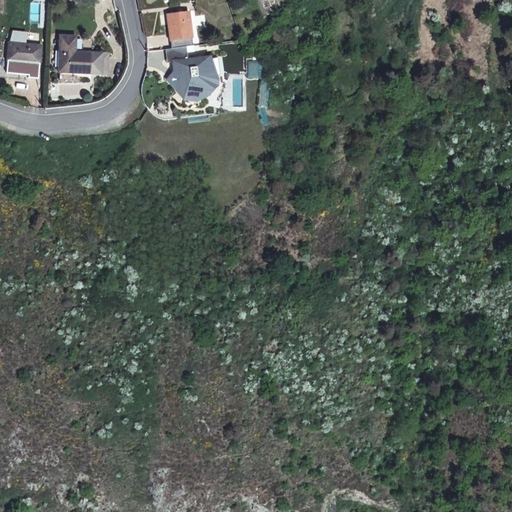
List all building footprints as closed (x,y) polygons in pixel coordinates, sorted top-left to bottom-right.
[(188,11),(167,14),(172,49),(187,47),(193,46),(188,11)] [(58,29),(56,64),(100,68),(101,53),(88,52),(89,46),(71,44),(72,30),(58,29)] [(40,41),(9,39),(8,57),(39,57),(40,41)] [(217,90),(218,80),(212,78),(209,57),(189,60),(187,47),(172,49),(166,50),(168,63),(174,62),(176,71),(181,77),(175,81),(178,85),(176,89),(183,95),(182,100),(192,102),(204,100),(203,96),(210,95),(211,89),(217,90)] [(54,77),(53,88),(74,89),(75,79),(54,77)]
